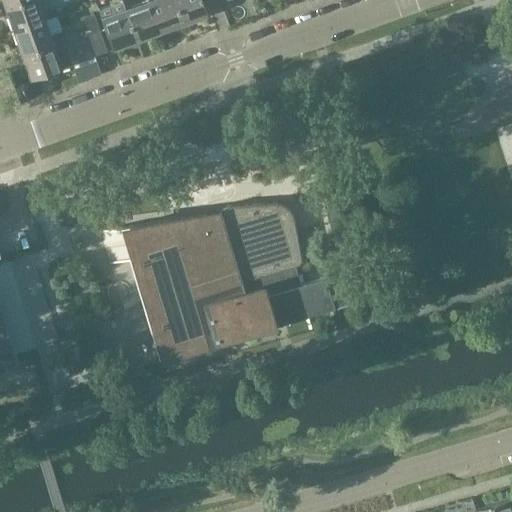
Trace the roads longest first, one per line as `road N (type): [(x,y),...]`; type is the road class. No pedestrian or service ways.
road 1 (residential): [(0,143),(406,0)]
road 2 (residential): [(282,511),(511,443)]
